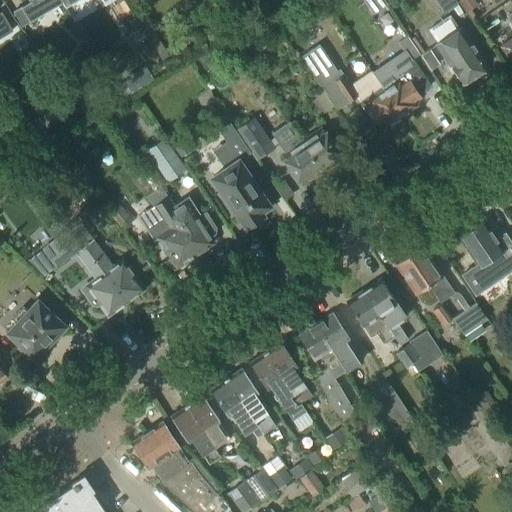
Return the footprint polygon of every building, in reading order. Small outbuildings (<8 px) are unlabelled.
[(30,0),(32,2),(35,0),(46,0),(48,2),(47,2),(46,6),(54,19),(67,11),(66,9),(60,0),(30,0)] [(60,0),(66,9),(81,0),(60,0)] [(259,0),(267,12),(276,6),(272,0),(259,0)] [(436,0),(444,12),(457,4),(454,0),(436,0)] [(467,13),(477,5),(473,0),(460,0),(459,1),(467,13)] [(448,16),(428,30),(437,43),(435,44),(461,82),(474,74),(478,76),(484,72),(484,67),(486,65),(460,27),(457,29),(448,16)] [(257,49),(272,40),(263,24),(248,34),(257,49)] [(401,70),(421,57),(419,54),(419,53),(413,43),(410,40),(408,36),(387,50),(401,70)] [(210,67),(225,57),(216,45),(201,55),(210,67)] [(335,70),(319,45),(301,57),(322,90),(334,108),(336,111),(356,97),(377,127),(384,122),(387,127),(401,117),(383,90),(384,90),(371,71),(350,86),(338,69),(335,70)] [(145,65),(125,77),(129,83),(134,92),(154,80),(145,65)] [(401,117),(416,107),(412,102),(419,98),(402,73),(392,79),(395,82),(384,90),(383,90),(401,117)] [(106,81),(88,92),(99,110),(117,100),(106,81)] [(123,100),(135,93),(134,92),(129,83),(117,90),(123,100)] [(325,114),(334,108),(322,90),(314,95),(316,98),(307,104),(316,116),(323,111),(325,114)] [(32,139),(52,123),(37,104),(17,120),(32,139)] [(254,117),(236,129),(256,160),(274,147),(254,117)] [(308,181),(322,172),(302,143),(297,136),(288,122),(271,134),(285,155),(282,157),(300,183),(307,179),(308,181)] [(246,227),(262,216),(259,212),(268,206),(243,169),(251,163),(245,155),(249,153),(229,123),(219,130),(226,142),(211,152),(224,170),(212,178),(246,227)] [(322,172),(334,164),(333,161),(340,157),(322,130),(302,143),(322,172)] [(167,183),(186,170),(164,138),(145,151),(167,183)] [(180,141),(172,146),(180,158),(188,152),(180,141)] [(0,173),(15,163),(5,148),(0,151),(0,173)] [(45,179),(54,173),(62,167),(46,150),(30,160),(41,178),(45,179)] [(146,196),(153,207),(160,202),(194,254),(201,250),(204,250),(209,247),(210,244),(211,243),(207,237),(212,233),(214,228),(205,214),(199,218),(187,199),(174,207),(168,197),(167,197),(160,187),(146,196)] [(176,266),(194,254),(160,202),(153,207),(168,231),(157,237),(176,266)] [(123,229),(132,220),(120,206),(110,214),(123,229)] [(485,277),(509,261),(483,222),(459,238),(485,277)] [(60,236),(42,249),(55,266),(76,251),(96,279),(82,289),(92,304),(96,304),(100,302),(108,313),(109,312),(112,312),(117,309),(117,306),(124,301),(83,247),(68,229),(59,236),(60,236)] [(113,267),(93,239),(83,247),(124,301),(142,288),(122,260),(113,267)] [(452,292),(442,276),(422,246),(408,255),(435,295),(439,301),(448,295),(450,298),(451,298),(452,298),(453,298),(454,298),(455,299),(462,311),(451,319),(462,335),(485,320),(474,303),(467,308),(460,295),(459,295),(458,294),(456,293),(454,292),(452,292)] [(439,301),(435,295),(408,255),(394,264),(420,304),(427,307),(437,301),(437,302),(439,301)] [(407,341),(394,321),(403,316),(381,280),(363,291),(393,337),(398,346),(407,341)] [(393,337),(363,291),(346,302),(369,338),(375,334),(381,344),(393,337)] [(64,326),(37,300),(26,311),(22,308),(13,318),(17,321),(6,333),(34,358),(64,326)] [(442,326),(451,320),(441,305),(431,311),(442,326)] [(331,313),(315,323),(337,358),(345,371),(360,361),(346,338),(347,337),(331,313)] [(315,323),(298,335),(324,373),(316,378),(342,421),(355,414),(334,378),(345,371),(337,358),(315,323)] [(297,406),(300,404),(311,396),(294,370),(297,368),(280,342),(264,352),(292,393),(289,395),(297,406)] [(410,363),(418,358),(409,344),(401,350),(410,363)] [(401,350),(394,354),(403,368),(410,363),(401,350)] [(292,393),(264,352),(249,363),(267,389),(269,387),(292,421),(305,412),(300,404),(297,406),(289,395),(292,393)] [(262,435),(275,426),(255,397),(258,395),(240,369),(226,379),(262,435)] [(262,435),(226,379),(210,389),(227,415),(230,413),(244,434),(251,429),(257,438),(262,435)] [(388,383),(376,392),(403,433),(415,425),(388,383)] [(215,447),(226,440),(215,424),(218,421),(201,395),(186,405),(215,447)] [(484,409),(493,402),(488,395),(478,401),(484,409)] [(215,447),(186,405),(170,416),(188,442),(191,440),(202,456),(208,465),(220,457),(214,447),(215,447)] [(186,465),(176,450),(179,448),(161,422),(146,432),(172,470),(213,511),(226,511),(229,509),(216,493),(215,493),(199,474),(190,461),(186,465)] [(332,450),(350,439),(342,426),(324,438),(332,450)] [(213,511),(172,470),(146,432),(131,442),(148,468),(152,466),(162,481),(162,482),(194,511),(213,511)] [(307,459),(313,467),(323,460),(317,452),(307,459)] [(295,479),(311,468),(306,460),(289,471),(295,479)] [(511,461),(503,468),(511,479),(511,478),(511,461)] [(277,489),(291,479),(282,467),(268,477),(277,489)] [(260,502),(277,490),(261,468),(244,481),(260,502)] [(352,497),(373,483),(363,468),(342,481),(352,497)] [(311,497),(324,488),(311,470),(298,479),(311,497)] [(103,511),(103,510),(82,478),(42,505),(46,511),(103,511)] [(240,511),(244,511),(259,502),(244,481),(227,493),(240,511)] [(373,511),(377,511),(391,502),(383,491),(367,502),(373,511)]
